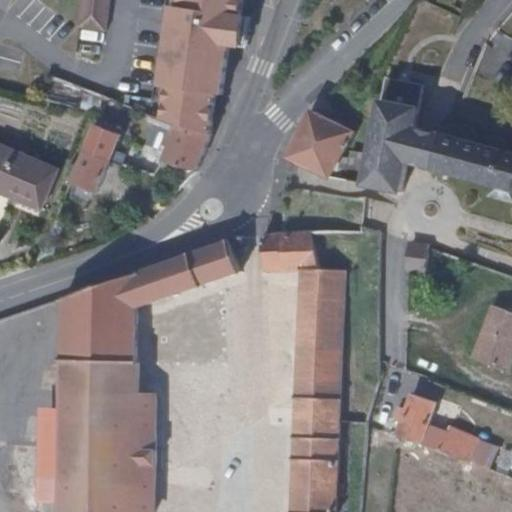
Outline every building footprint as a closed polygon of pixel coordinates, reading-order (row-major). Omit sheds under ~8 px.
[(107,22),(109,0),(80,0),(78,19),(107,22)] [(240,11),(241,0),(173,0),(163,82),(169,83),(165,114),(175,118),(210,130),(218,89),(223,89),(229,41),(239,41),(240,28),(234,27),(236,10),(240,11)] [(247,28),(248,12),(240,11),(236,10),(234,27),(240,28),(247,28)] [(413,80),(414,74),(402,71),(400,77),(413,80)] [(419,125),(428,85),(415,81),(413,80),(400,77),(388,74),(384,89),(381,96),(370,165),(366,182),(402,189),(411,159),(419,125)] [(336,157),(349,129),(311,113),(291,157),(326,173),(366,182),(370,165),(336,157)] [(192,160),(210,130),(175,118),(170,129),(166,128),(158,144),(162,145),(159,153),(187,159),(192,160)] [(105,152),(112,131),(85,119),(75,143),(105,152)] [(427,162),(436,130),(432,129),(419,125),(411,159),(424,161),(427,162)] [(511,154),(436,130),(427,162),(485,178),(482,189),(505,196),(511,178),(511,177),(511,154)] [(94,180),(105,152),(75,143),(64,170),(94,180)] [(0,195),(33,204),(48,167),(0,151),(0,195)] [(102,238),(85,211),(45,244),(46,249),(28,258),(39,271),(102,238)] [(330,499),(333,449),(347,255),(316,257),(314,220),(260,223),(261,260),(303,259),(290,511),(321,511),(322,500),(330,499)] [(152,503),(159,379),(138,378),(141,297),(189,278),(235,261),(227,232),(62,295),(59,400),(55,491),(55,510),(69,509),(68,511),(123,511),(126,505),(142,504),(152,503)] [(431,266),(435,248),(412,237),(407,265),(426,268),(431,266)] [(511,335),(511,309),(495,303),(486,326),(511,335)] [(505,370),(511,354),(511,335),(486,326),(474,357),(505,370)] [(427,415),(435,397),(411,387),(393,427),(511,474),(511,441),(508,440),(505,447),(427,415)] [(369,411),(372,396),(372,389),(353,388),(351,410),(369,411)] [(55,491),(59,400),(43,400),(40,490),(55,491)] [(359,502),(365,448),(341,447),(340,465),(345,466),(343,501),(359,502)]
